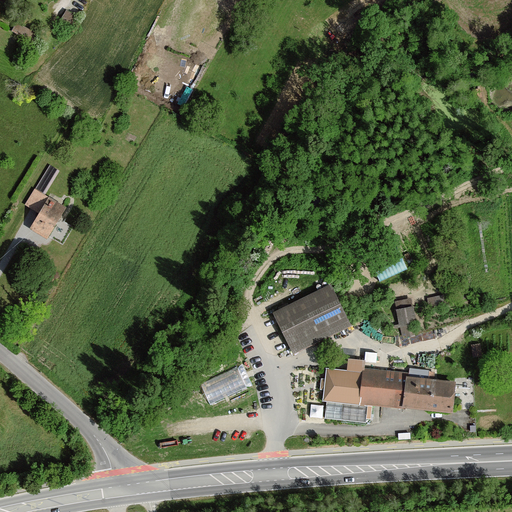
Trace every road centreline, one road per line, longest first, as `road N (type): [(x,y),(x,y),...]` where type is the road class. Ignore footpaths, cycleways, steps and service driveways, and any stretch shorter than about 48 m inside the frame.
road 1 (track): [(283,424),(283,372),(249,309),(257,274),(280,253),(340,245),(511,165)]
road 2 (secondary): [(115,491),(511,460)]
road 3 (track): [(511,307),(388,359),(329,349),(283,372)]
road 4 (unclassified): [(115,491),(98,439),(0,348)]
